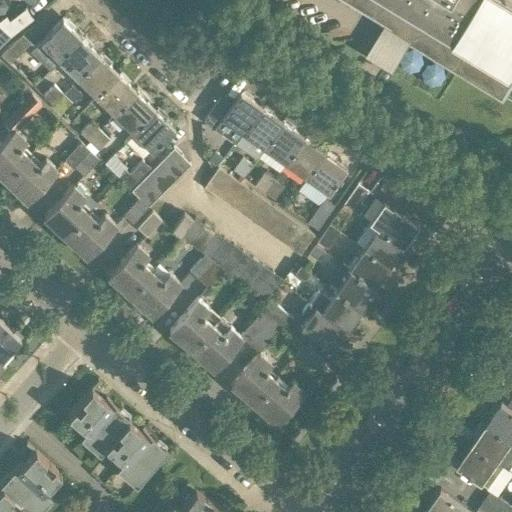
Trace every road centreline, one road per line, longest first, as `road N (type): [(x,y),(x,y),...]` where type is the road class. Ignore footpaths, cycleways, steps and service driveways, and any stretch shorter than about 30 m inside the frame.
road 1 (tertiary): [(316,511),(511,237)]
road 2 (residential): [(511,237),(241,42)]
road 3 (residential): [(300,511),(85,330)]
road 4 (residential): [(241,42),(190,94),(84,0)]
road 5 (residential): [(85,330),(0,427)]
road 6 (residential): [(85,330),(0,244)]
